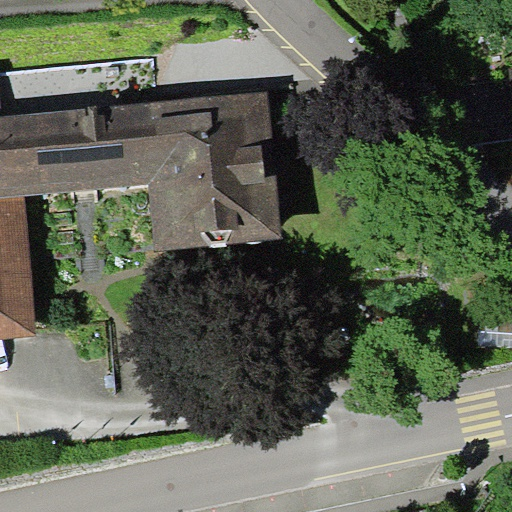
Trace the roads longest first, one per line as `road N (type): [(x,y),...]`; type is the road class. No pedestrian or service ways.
road 1 (residential): [(78,511),(511,413)]
road 2 (residential): [(511,232),(281,0)]
